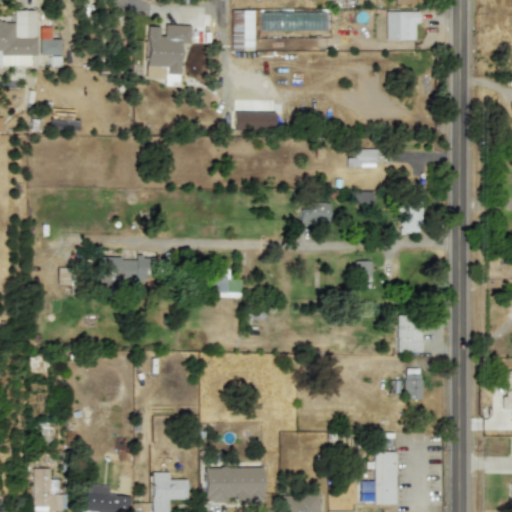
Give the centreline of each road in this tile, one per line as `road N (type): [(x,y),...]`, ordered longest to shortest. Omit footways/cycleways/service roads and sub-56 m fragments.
road 1 (tertiary): [(462,511),(458,0)]
road 2 (residential): [(122,243),(458,247)]
